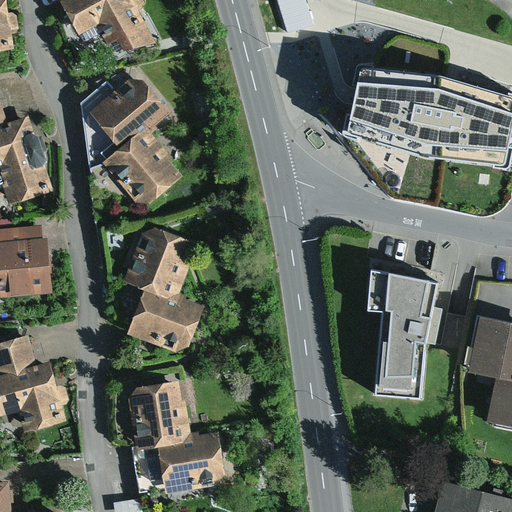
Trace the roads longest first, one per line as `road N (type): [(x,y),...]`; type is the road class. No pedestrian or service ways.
road 1 (residential): [(30,0),(67,125),(105,511)]
road 2 (primary): [(329,511),(278,185)]
road 3 (residential): [(511,236),(278,185)]
road 4 (primary): [(278,185),(231,0)]
